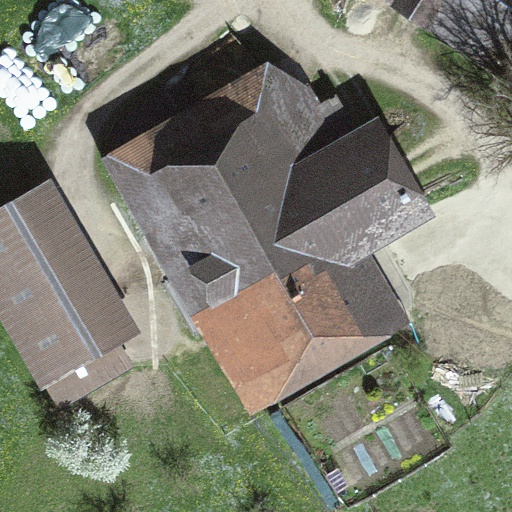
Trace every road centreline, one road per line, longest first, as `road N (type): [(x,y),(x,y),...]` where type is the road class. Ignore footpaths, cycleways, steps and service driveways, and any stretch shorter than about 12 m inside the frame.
road 1 (track): [(236,0),(171,41),(88,114),(76,164),(93,216),(151,317)]
road 2 (track): [(511,145),(402,73),(311,50),(253,0)]
